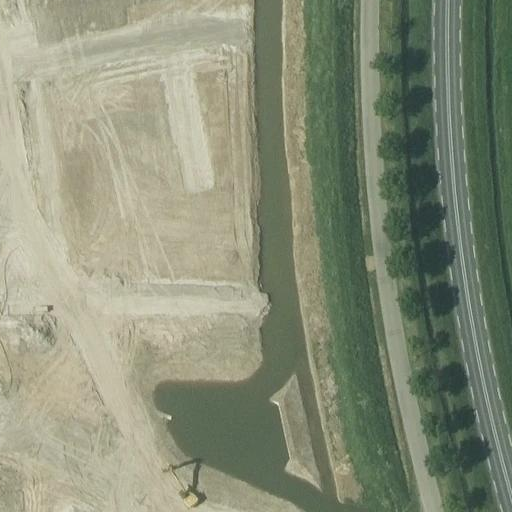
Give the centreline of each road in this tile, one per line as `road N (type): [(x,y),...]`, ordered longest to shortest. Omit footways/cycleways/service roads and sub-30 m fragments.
road 1 (unclassified): [(433,511),(388,304),(368,90),(371,0)]
road 2 (primary): [(511,495),(476,364),(455,223),(448,0)]
road 3 (residential): [(23,200),(113,377),(143,490)]
road 4 (residential): [(143,490),(0,435)]
